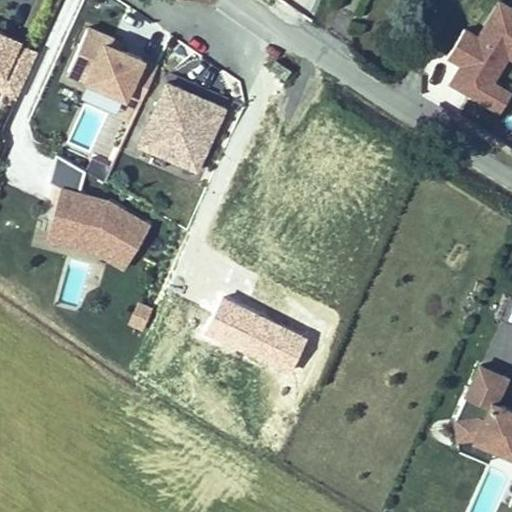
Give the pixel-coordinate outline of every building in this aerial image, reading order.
[(511,6),(501,0),(499,0),(478,36),(465,28),(447,59),(458,66),(446,86),(501,118),(511,99),(511,88),(497,79),(509,59),(511,60),(511,6)] [(167,61),(96,25),(76,66),(146,101),(167,61)] [(42,48),(0,28),(0,64),(8,68),(11,84),(24,89),(42,48)] [(231,103),(174,79),(148,139),(204,164),(231,103)] [(51,175),(78,184),(85,164),(58,154),(51,175)] [(116,196),(68,183),(56,229),(102,241),(129,258),(151,219),(116,196)] [(136,296),(125,319),(142,327),(153,304),(136,296)] [(511,382),(511,375),(487,364),(464,417),(465,440),(481,438),(501,447),(511,451),(511,405),(503,402),(511,382)] [(495,461),(501,447),(481,438),(465,440),(465,447),(495,461)]
